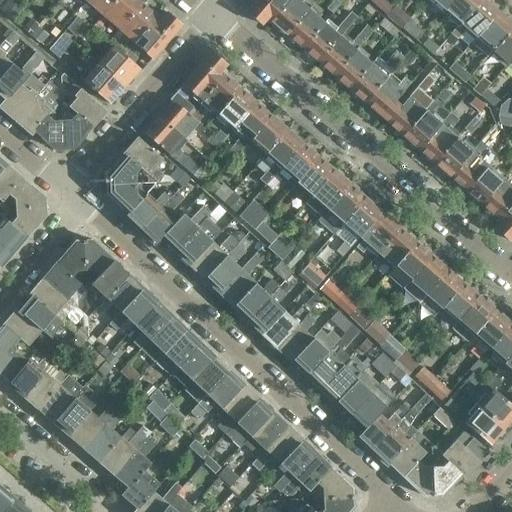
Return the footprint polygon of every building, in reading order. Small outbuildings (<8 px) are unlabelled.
[(9,0),(2,9),(15,20),(27,6),(20,0),(9,0)] [(88,0),(86,2),(102,16),(115,0),(88,0)] [(115,0),(102,16),(117,29),(141,3),(139,0),(138,0),(115,0)] [(255,0),(255,1),(246,11),(250,15),(250,18),(254,22),(258,21),(261,25),(265,20),(269,23),(288,0),(255,0)] [(288,0),(269,23),(276,29),(279,28),(285,34),(309,8),(315,0),(303,0),(302,2),(300,1),(299,0),(288,0)] [(331,14),(339,5),(333,0),(332,0),(325,9),(331,14)] [(387,0),(370,0),(386,14),(394,5),(387,0)] [(433,0),(445,10),(452,1),(453,0),(433,0)] [(445,10),(460,23),(461,24),(479,1),(479,0),(453,0),(452,1),(445,10)] [(479,0),(479,1),(461,24),(460,23),(445,40),(453,46),(467,30),(476,37),(499,11),(498,10),(498,6),(493,2),(489,3),(485,0),(479,0)] [(141,3),(117,29),(133,43),(159,14),(151,8),(147,8),(141,3)] [(375,11),(368,5),(364,10),(371,15),(375,11)] [(409,19),(394,5),(386,14),(402,27),(409,19)] [(309,8),(285,34),(287,36),(287,39),(291,43),(295,42),(301,48),(324,22),(309,8)] [(476,37),(472,42),(488,56),(492,51),(511,28),(511,18),(508,16),(505,16),(499,11),(476,37)] [(159,14),(133,43),(147,56),(152,59),(181,25),(177,22),(178,18),(173,14),(169,15),(166,12),(162,17),(159,14)] [(317,62),(340,36),(356,18),(351,12),(345,18),(334,30),(324,22),(301,48),(303,49),(303,53),(307,57),(310,56),(317,62)] [(85,23),(75,15),(65,27),(74,36),(85,23)] [(26,25),(32,31),(39,24),(32,18),(26,25)] [(392,38),(398,32),(383,19),(377,25),(392,38)] [(409,19),(402,27),(417,40),(424,32),(409,19)] [(97,22),(91,29),(99,35),(104,29),(97,22)] [(31,33),(37,38),(45,29),(39,23),(39,24),(32,31),(31,33)] [(332,75),(355,49),(372,31),(366,26),(350,44),(340,36),(317,62),(318,63),(318,66),(323,70),(326,69),(332,75)] [(511,28),(492,51),(506,63),(511,56),(511,28)] [(11,32),(6,38),(13,44),(18,38),(11,32)] [(48,50),(56,57),(70,41),(62,34),(53,44),(53,43),(48,50)] [(0,44),(0,75),(11,63),(3,56),(5,53),(13,44),(6,38),(0,44)] [(428,40),(422,47),(431,55),(438,48),(428,40)] [(128,50),(120,43),(116,48),(124,55),(128,50)] [(113,45),(98,62),(125,86),(126,84),(130,84),(133,80),(132,77),(139,69),(133,63),(129,60),(124,55),(116,48),(113,45)] [(348,89),(371,63),(355,49),(332,75),(334,76),(334,80),(338,84),(342,83),(348,89)] [(137,58),(128,50),(124,55),(129,60),(133,63),(137,58)] [(410,50),(402,60),(405,63),(408,66),(417,56),(410,50)] [(364,103),(389,74),(403,58),(396,51),(384,64),(376,57),(371,63),(348,89),(350,90),(350,93),(354,98),(357,97),(364,103)] [(0,75),(0,93),(6,98),(6,99),(20,84),(29,74),(28,74),(42,58),(35,52),(22,68),(20,70),(11,63),(0,75)] [(183,84),(186,87),(196,96),(201,100),(225,73),(222,70),(225,65),(222,62),(222,58),(219,55),(215,56),(210,52),(183,84)] [(98,62),(83,79),(82,80),(96,92),(97,92),(110,103),(117,95),(120,95),(124,91),(123,88),(125,86),(98,62)] [(454,62),(448,69),(464,82),(470,75),(454,62)] [(419,84),(426,90),(443,70),(436,64),(419,84)] [(225,73),(201,100),(217,115),(239,89),(232,83),(232,79),(225,73)] [(6,98),(0,104),(0,106),(15,120),(48,80),(41,74),(28,91),(20,84),(6,99),(6,98)] [(60,84),(67,89),(72,82),(63,74),(60,77),(60,84)] [(395,101),(411,83),(404,78),(400,83),(389,74),(364,103),(366,104),(365,107),(370,111),(373,110),(384,120),(398,103),(395,101)] [(470,75),(464,82),(478,94),(484,87),(470,75)] [(48,80),(15,120),(31,133),(34,130),(47,116),(46,115),(56,102),(56,96),(52,91),(56,85),(48,80)] [(76,113),(75,113),(90,127),(91,126),(91,127),(105,111),(88,96),(72,82),(67,89),(75,98),(68,106),(72,110),(76,113)] [(398,103),(384,120),(394,128),(393,131),(397,135),(401,135),(402,136),(425,110),(416,102),(426,90),(419,84),(401,105),(398,103)] [(500,101),(484,87),(478,94),(493,106),(500,101)] [(239,89),(217,115),(233,129),(255,102),(247,96),(248,92),(243,89),(240,89),(239,89)] [(450,96),(442,90),(430,104),(437,110),(450,96)] [(169,99),(171,101),(172,101),(179,107),(187,113),(193,107),(180,96),(176,92),(169,99)] [(478,113),(483,106),(473,97),(467,104),(478,113)] [(159,116),(186,141),(194,133),(197,135),(203,128),(200,125),(197,122),(189,115),(187,113),(179,107),(172,101),(171,101),(165,108),(162,108),(158,113),(159,116)] [(255,102),(233,129),(241,135),(234,143),(241,149),(248,141),(249,142),(270,116),(263,110),(264,106),(260,103),(256,103),(255,102)] [(72,110),(68,106),(64,103),(61,103),(60,103),(61,113),(72,110)] [(506,114),(508,105),(500,103),(498,112),(506,114)] [(193,110),(189,115),(197,122),(201,117),(193,110)] [(418,149),(440,123),(425,110),(402,136),(409,142),(409,145),(413,149),(417,149),(418,149)] [(440,123),(418,149),(424,155),(424,158),(428,162),(432,161),(433,163),(456,137),(449,130),(458,120),(450,112),(441,124),(440,123)] [(70,119),(62,120),(64,148),(72,148),(73,148),(83,136),(83,135),(90,127),(75,113),(70,119)] [(499,125),(509,126),(510,118),(508,117),(497,115),(499,125)] [(47,116),(34,130),(43,138),(42,138),(56,150),(56,149),(64,148),(62,120),(53,120),(47,116)] [(150,126),(144,133),(152,140),(172,157),(176,161),(183,153),(179,150),(186,141),(159,116),(157,118),(154,117),(149,123),(150,126)] [(271,117),(270,116),(249,142),(263,155),(286,130),(279,123),(279,120),(275,116),(271,117)] [(470,135),(480,123),(474,118),(464,130),(470,135)] [(212,137),(219,143),(226,136),(219,129),(212,137)] [(286,130),(254,166),(261,173),(257,178),(264,184),(279,168),(301,143),(295,137),(295,134),(291,130),(287,130),(286,130)] [(494,136),(488,131),(481,140),(487,145),(494,136)] [(219,143),(212,137),(210,136),(205,142),(214,149),(219,143)] [(456,137),(433,163),(440,169),(440,172),(444,176),(447,175),(449,176),(472,151),(456,137)] [(124,153),(124,154),(139,167),(146,173),(149,175),(158,182),(163,175),(154,167),(161,159),(146,145),(137,138),(124,153)] [(234,143),(223,156),(231,162),(241,149),(234,143)] [(301,143),(279,168),(295,182),(317,157),(311,151),(310,147),(307,144),(303,144),(301,143)] [(509,148),(507,144),(497,154),(503,160),(510,152),(509,148)] [(472,151),(449,176),(455,182),(455,186),(460,190),(463,189),(465,190),(488,165),(472,151)] [(183,153),(176,161),(192,175),(205,159),(202,156),(195,164),(183,153)] [(106,177),(106,185),(135,184),(135,183),(134,173),(139,167),(124,154),(105,176),(106,177)] [(317,157),(295,182),(310,195),(332,170),(326,165),(326,161),(322,157),(319,158),(317,157)] [(0,169),(0,200),(1,201),(1,202),(3,200),(10,192),(21,178),(5,164),(0,169)] [(488,165),(465,190),(471,196),(471,199),(476,203),(480,203),(480,204),(504,178),(488,165)] [(139,167),(134,173),(135,183),(135,184),(143,183),(149,175),(146,173),(139,167)] [(327,210),(349,185),(342,179),(343,175),(338,171),(334,172),(332,170),(310,195),(304,202),(321,217),(327,210)] [(189,179),(184,174),(177,180),(183,185),(189,179)] [(21,178),(10,192),(17,197),(17,207),(43,206),(43,198),(44,197),(31,186),(30,187),(21,179),(21,178)] [(511,185),(504,178),(480,204),(487,210),(487,213),(494,219),(507,203),(510,205),(511,202),(511,185)] [(135,184),(106,185),(106,193),(105,194),(126,213),(140,199),(146,193),(155,184),(155,182),(144,183),(143,183),(135,184)] [(222,183),(213,193),(223,202),(232,192),(222,183)] [(322,232),(329,238),(335,233),(342,224),(365,198),(358,192),(358,188),(354,185),(350,185),(349,185),(327,210),(335,217),(322,232)] [(160,207),(139,230),(154,244),(160,237),(161,238),(175,221),(168,214),(183,198),(176,191),(173,194),(172,195),(169,198),(160,207)] [(233,191),(232,192),(223,202),(234,211),(244,200),(233,191)] [(140,199),(126,213),(124,216),(139,230),(160,207),(169,198),(165,194),(163,192),(155,201),(146,193),(140,199)] [(353,247),(382,213),(373,205),(373,202),(369,198),(366,199),(365,198),(342,224),(335,233),(343,240),(335,249),(344,257),(353,247)] [(507,203),(494,219),(497,223),(493,227),(498,232),(498,235),(502,238),(505,238),(509,241),(511,237),(511,202),(510,205),(507,203)] [(175,221),(161,238),(174,251),(197,227),(206,217),(211,211),(204,204),(189,220),(182,213),(175,221)] [(17,216),(10,224),(24,236),(44,214),(43,213),(43,206),(17,207),(17,216)] [(246,207),(239,216),(245,221),(252,212),(246,207)] [(377,254),(400,229),(397,227),(398,223),(394,220),(390,220),(382,213),(353,247),(362,255),(369,247),(377,254)] [(0,242),(11,252),(24,237),(24,236),(10,224),(4,218),(2,217),(1,218),(0,219),(0,242)] [(197,227),(174,251),(189,264),(211,241),(205,235),(213,225),(206,217),(197,227)] [(262,220),(255,228),(270,242),(277,234),(262,220)] [(236,228),(229,235),(237,243),(244,236),(236,228)] [(400,229),(377,254),(393,268),(415,242),(413,240),(413,237),(409,233),(405,234),(400,229)] [(292,248),(277,234),(270,242),(265,248),(280,262),(292,248)] [(203,278),(237,243),(229,235),(218,247),(211,241),(189,264),(203,278)] [(75,240),(57,261),(73,275),(76,270),(83,270),(83,241),(76,241),(75,240)] [(83,241),(83,270),(93,270),(98,275),(112,260),(92,241),(91,241),(83,241)] [(0,265),(11,252),(0,242),(0,265)] [(408,281),(431,256),(429,254),(429,251),(425,247),(422,248),(415,242),(393,268),(387,274),(402,287),(408,281)] [(234,263),(245,251),(237,243),(203,278),(218,292),(240,268),(234,263)] [(295,245),(292,248),(280,262),(288,269),(303,253),(295,245)] [(240,268),(218,292),(232,305),(254,282),(247,274),(258,261),(252,256),(240,269),(240,268)] [(424,295),(447,270),(444,267),(444,264),(441,261),(437,261),(431,256),(408,281),(402,287),(418,302),(424,295)] [(112,260),(98,275),(90,284),(105,298),(128,274),(127,274),(112,260)] [(43,277),(68,298),(80,284),(71,277),(73,275),(57,261),(43,277)] [(288,269),(280,262),(272,270),(284,281),(291,273),(288,269)] [(298,274),(314,288),(321,280),(305,266),(298,274)] [(418,302),(417,302),(433,316),(439,308),(462,283),(460,281),(460,278),(456,274),(452,275),(447,270),(424,295),(418,302)] [(128,274),(105,298),(111,304),(103,313),(111,320),(119,312),(142,288),(128,274)] [(55,313),(68,298),(43,277),(30,292),(55,313)] [(254,282),(232,305),(247,320),(278,287),(279,286),(271,279),(261,290),(255,283),(254,282)] [(315,291),(331,305),(340,296),(324,280),(315,291)] [(279,286),(278,287),(284,293),(289,288),(283,282),(279,286)] [(462,283),(439,308),(455,322),(477,297),(476,295),(476,291),(472,288),(468,288),(462,283)] [(278,287),(247,320),(261,333),(283,310),(277,304),(286,295),(284,293),(278,287)] [(142,288),(119,312),(111,320),(108,323),(116,330),(127,319),(134,326),(157,302),(142,288)] [(30,292),(17,307),(42,329),(51,336),(64,320),(55,313),(30,292)] [(313,293),(299,308),(306,314),(309,311),(317,304),(321,300),(313,293)] [(341,295),(340,296),(332,305),(347,320),(357,309),(341,295)] [(477,297),(455,322),(471,336),(493,310),(492,309),(492,306),(488,302),(484,303),(477,297)] [(87,305),(88,316),(97,307),(90,300),(87,302),(87,305)] [(321,300),(317,304),(322,309),(326,305),(321,300)] [(157,302),(134,326),(141,333),(133,342),(139,348),(148,339),(170,315),(157,302)] [(3,323),(19,337),(28,345),(35,337),(40,342),(42,339),(46,342),(51,336),(17,307),(3,323)] [(357,309),(347,320),(363,333),(372,322),(357,309)] [(283,310),(261,333),(275,347),(298,324),(283,310)] [(493,310),(471,336),(487,350),(509,324),(507,322),(507,319),(503,315),(500,316),(493,310)] [(298,324),(275,347),(290,361),(313,337),(312,337),(312,338),(306,332),(318,319),(309,311),(298,324)] [(162,353),(185,329),(170,315),(148,339),(139,348),(154,361),(162,353)] [(388,336),(372,322),(363,333),(379,347),(388,336)] [(14,344),(19,337),(3,323),(3,324),(0,327),(0,353),(14,353),(14,344)] [(87,338),(86,327),(82,323),(74,332),(76,334),(84,341),(85,340),(87,338)] [(511,326),(509,324),(487,350),(502,363),(511,351),(511,326)] [(162,353),(154,361),(169,375),(172,372),(177,367),(200,343),(185,329),(162,353)] [(305,374),(327,351),(334,344),(338,339),(330,331),(326,336),(320,330),(313,337),(290,361),(305,374)] [(84,341),(76,334),(68,343),(68,349),(79,349),(85,342),(84,341)] [(90,344),(95,339),(90,334),(87,338),(85,340),(90,344)] [(388,336),(379,347),(394,360),(403,350),(388,336)] [(104,348),(95,339),(90,344),(100,352),(104,348)] [(370,345),(364,339),(356,348),(361,354),(370,345)] [(89,348),(85,343),(79,350),(83,354),(89,348)] [(200,343),(177,367),(172,372),(186,386),(191,381),(214,357),(200,343)] [(319,388),(341,364),(348,357),(334,344),(327,351),(305,374),(319,388)] [(104,360),(105,358),(93,346),(85,354),(98,366),(104,360)] [(418,363),(403,350),(394,360),(408,374),(418,363)] [(511,351),(502,363),(511,371),(511,351)] [(22,397),(44,371),(49,364),(34,352),(25,361),(21,367),(7,383),(6,384),(21,396),(22,397)] [(0,377),(7,383),(21,367),(25,361),(14,353),(0,353),(0,377)] [(105,358),(104,360),(105,360),(111,366),(117,360),(110,353),(105,358)] [(214,357),(191,381),(198,387),(186,400),(194,406),(194,407),(206,394),(228,371),(214,357)] [(111,366),(105,360),(97,368),(104,374),(111,366)] [(341,364),(319,388),(333,402),(356,378),(365,368),(358,361),(348,371),(341,364)] [(470,370),(472,372),(476,375),(483,367),(477,361),(470,370)] [(37,410),(59,384),(65,378),(49,364),(44,371),(22,397),(37,410)] [(139,377),(127,365),(119,373),(121,374),(132,384),(139,377)] [(356,378),(333,402),(348,416),(371,392),(364,386),(373,376),(365,368),(356,378)] [(408,381),(394,368),(389,373),(403,386),(408,381)] [(424,388),(432,379),(421,369),(413,378),(424,388)] [(228,371),(206,394),(194,407),(194,406),(189,412),(197,420),(214,402),(220,408),(243,385),(228,371)] [(484,382),(476,375),(472,372),(466,378),(478,389),(484,382)] [(498,379),(492,374),(485,383),(491,388),(498,379)] [(59,384),(37,410),(52,423),(74,397),(82,388),(67,375),(65,378),(59,384)] [(433,379),(424,390),(438,402),(447,391),(433,379)] [(380,383),(371,392),(348,416),(362,429),(378,413),(385,406),(378,400),(387,390),(380,383)] [(74,397),(52,423),(67,436),(89,410),(93,406),(87,400),(94,392),(86,384),(82,388),(74,397)] [(126,395),(131,389),(126,385),(121,391),(126,395)] [(243,385),(220,408),(227,415),(216,427),(224,434),(257,399),(243,385)] [(156,388),(147,398),(151,401),(162,412),(171,402),(156,388)] [(492,388),(478,404),(502,427),(505,424),(508,424),(511,420),(511,407),(510,405),(510,404),(508,402),(502,397),(492,388)] [(511,396),(511,390),(509,388),(502,397),(508,402),(511,396)] [(257,399),(224,434),(238,447),(249,436),(272,412),(257,399)] [(454,413),(459,406),(449,399),(444,405),(454,413)] [(105,423),(121,405),(115,400),(99,419),(89,410),(67,436),(82,449),(105,423)] [(162,412),(151,401),(144,408),(160,422),(166,415),(162,412)] [(171,402),(162,412),(166,415),(166,414),(178,425),(186,416),(171,402)] [(478,404),(463,422),(483,439),(488,443),(494,436),(498,436),(502,431),(501,428),(502,427),(478,404)] [(120,436),(111,429),(127,411),(121,405),(105,423),(82,449),(97,462),(120,436)] [(356,436),(370,451),(400,420),(409,410),(403,405),(386,421),(378,413),(362,429),(356,436)] [(446,429),(453,421),(439,408),(432,415),(446,429)] [(286,426),(272,412),(249,436),(264,449),(286,426)] [(166,414),(160,422),(159,423),(172,436),(172,435),(177,430),(179,428),(180,426),(178,425),(166,414)] [(400,420),(370,451),(385,465),(388,462),(410,438),(411,438),(415,434),(400,420)] [(112,476),(135,450),(148,435),(151,432),(142,425),(137,431),(129,425),(120,436),(97,462),(112,476)] [(286,426),(264,449),(250,464),(258,471),(272,457),(278,462),(300,439),(286,426)] [(176,439),(181,433),(177,430),(172,435),(176,439)] [(410,438),(388,462),(404,477),(418,462),(417,461),(425,452),(418,445),(424,438),(418,432),(415,434),(411,438),(410,438)] [(135,450),(112,476),(126,488),(142,470),(149,462),(143,457),(155,442),(148,435),(135,450)] [(200,459),(206,452),(207,451),(192,437),(185,445),(200,459)] [(471,438),(462,447),(477,460),(485,451),(478,444),(471,438)] [(300,439),(278,462),(287,471),(272,487),(278,493),(280,491),(293,477),(315,453),(300,439)] [(455,439),(440,454),(460,472),(461,473),(464,475),(477,460),(462,447),(455,439)] [(431,466),(430,466),(432,495),(440,494),(440,495),(460,472),(440,454),(436,450),(430,451),(431,466)] [(206,452),(200,459),(214,472),(220,466),(206,452)] [(329,468),(315,453),(293,477),(280,491),(285,496),(292,496),(301,485),(308,491),(315,482),(329,468)] [(418,462),(404,477),(424,496),(424,495),(432,495),(430,466),(422,466),(418,462)] [(217,475),(229,486),(236,479),(237,478),(225,467),(217,475)] [(329,468),(315,482),(321,488),(322,499),(351,497),(350,489),(351,488),(329,468)] [(142,470),(126,488),(121,495),(136,508),(152,491),(153,491),(159,483),(143,471),(142,470)] [(221,481),(217,478),(212,484),(216,488),(221,481)] [(152,491),(136,508),(132,511),(160,511),(167,504),(177,494),(181,488),(175,482),(161,499),(153,491),(152,491)] [(0,511),(1,511),(13,500),(0,488),(0,511)] [(167,504),(160,511),(187,511),(192,507),(177,494),(167,504)] [(250,495),(244,501),(247,503),(251,507),(257,502),(250,495)] [(323,509),(320,511),(346,511),(352,505),(351,504),(351,497),(322,499),(323,509)] [(27,511),(13,500),(1,511),(27,511)]
